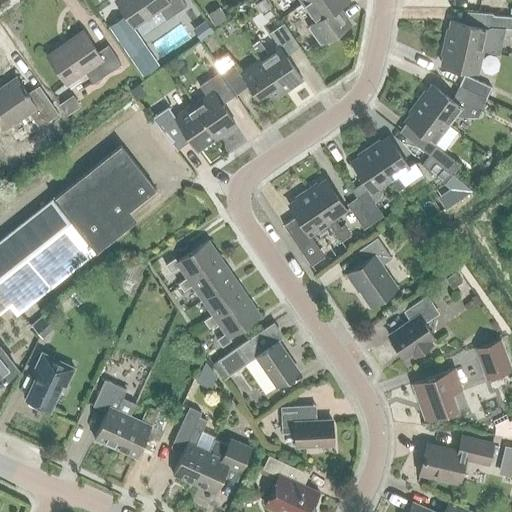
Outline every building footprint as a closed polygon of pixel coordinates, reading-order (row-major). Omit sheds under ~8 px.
[(187,6),(182,0),(115,0),(115,1),(133,27),(159,9),(166,20),(187,6)] [(337,9),(349,0),(308,0),(303,4),(315,22),(308,28),(320,46),(350,25),(350,24),(348,25),(337,9)] [(226,19),(218,6),(206,14),(213,27),(226,19)] [(499,53),(505,29),(511,29),(511,16),(497,16),(497,15),(478,13),(475,27),(452,21),(450,30),(448,30),(445,43),(482,51),(500,55),(500,53),(499,53)] [(147,47),(124,15),(107,27),(130,59),(147,47)] [(213,33),(205,20),(192,29),(200,42),(213,33)] [(260,60),(283,93),(302,80),(286,57),(300,47),(284,24),(270,34),(279,47),(267,55),(260,44),(253,49),(260,60)] [(46,56),(66,84),(84,72),(92,83),(120,64),(107,45),(97,52),(82,31),(46,56)] [(477,73),(482,51),(445,43),(442,56),(444,56),(442,65),(477,73)] [(260,60),(241,73),(226,51),(212,61),(235,95),(249,85),(264,106),(283,93),(260,60)] [(206,96),(194,105),(217,138),(236,125),(221,104),(235,95),(218,71),(198,85),(206,96)] [(487,98),(492,87),(465,75),(460,86),(487,98)] [(0,87),(0,120),(6,129),(29,113),(39,128),(58,114),(45,94),(33,102),(16,77),(0,87)] [(482,109),(455,96),(453,101),(432,86),(427,93),(425,91),(417,102),(448,125),(456,115),(459,117),(478,117),(482,109)] [(482,109),(487,98),(460,86),(455,96),(482,109)] [(435,143),(448,125),(417,102),(409,113),(411,114),(406,121),(435,143)] [(198,151),(217,138),(194,105),(175,117),(168,107),(152,118),(177,150),(191,141),(198,151)] [(380,141),(369,148),(390,180),(398,191),(422,174),(414,162),(408,166),(389,138),(381,143),(380,141)] [(87,243),(155,189),(121,145),(0,240),(0,311),(9,305),(16,314),(95,252),(87,243)] [(453,175),(460,165),(437,146),(429,156),(453,175)] [(380,187),(390,180),(369,148),(358,156),(359,158),(352,163),(364,181),(352,190),(357,198),(367,191),(374,202),(378,200),(380,198),(381,195),(382,193),(382,190),(380,187)] [(452,175),(453,175),(429,156),(422,165),(445,184),(455,193),(462,184),(452,175)] [(333,219),(346,210),(326,180),(319,185),(317,183),(306,191),(328,222),(328,223),(327,223),(340,242),(350,235),(342,224),(339,227),(333,219)] [(296,216),(283,225),(311,266),(324,256),(309,234),(328,222),(306,191),(295,198),(296,200),(289,205),(296,216)] [(374,223),(384,216),(374,202),(367,191),(357,198),(374,223)] [(364,230),(374,223),(357,198),(347,205),(364,230)] [(382,266),(392,259),(378,238),(355,254),(362,264),(347,274),(359,291),(360,290),(371,307),(397,289),(382,266)] [(189,281),(221,259),(207,240),(177,261),(174,258),(165,265),(170,272),(179,266),(187,277),(178,283),(183,291),(192,285),(189,281)] [(202,300),(234,278),(221,259),(189,281),(192,285),(202,300)] [(460,281),(454,272),(444,279),(450,288),(460,281)] [(215,318),(247,297),(234,278),(202,300),(212,314),(203,320),(209,328),(218,322),(215,318)] [(431,344),(428,340),(433,337),(424,323),(439,313),(427,295),(403,312),(409,322),(389,336),(404,357),(412,351),(415,355),(431,344)] [(229,337),(260,316),(247,297),(215,318),(218,322),(225,333),(216,339),(222,347),(231,340),(229,337)] [(48,315),(46,312),(31,326),(43,338),(63,320),(54,310),(48,315)] [(298,371),(277,341),(264,350),(254,335),(217,360),(211,365),(222,380),(256,357),(276,386),(298,371)] [(487,379),(510,370),(499,340),(476,348),(487,379)] [(219,356),(211,345),(201,353),(209,364),(219,356)] [(0,381),(16,368),(0,347),(0,381)] [(122,355),(111,350),(106,360),(117,365),(122,355)] [(66,386),(75,368),(42,353),(33,371),(37,373),(25,398),(27,399),(27,404),(36,408),(41,405),(50,410),(62,384),(66,386)] [(205,361),(199,375),(214,382),(217,376),(205,361)] [(426,419),(453,410),(449,398),(447,399),(445,394),(461,388),(454,369),(413,383),(426,419)] [(134,403),(122,397),(126,389),(105,379),(92,406),(106,412),(94,438),(115,448),(130,415),(129,415),(134,403)] [(308,407),(315,406),(315,405),(281,407),(282,432),(294,432),(295,446),(333,444),(332,420),(309,421),(308,407)] [(160,436),(169,415),(150,406),(143,421),(130,415),(115,448),(136,457),(149,431),(160,436)] [(202,430),(194,426),(198,418),(200,412),(188,406),(169,447),(182,453),(172,474),(194,483),(208,451),(195,445),(202,430)] [(198,418),(194,426),(202,430),(206,421),(198,418)] [(496,427),(495,435),(511,437),(511,420),(509,421),(507,418),(494,424),(496,427)] [(488,464),(493,443),(461,436),(458,451),(426,443),(419,474),(459,482),(464,458),(488,464)] [(209,451),(208,451),(194,483),(215,493),(227,468),(239,474),(251,446),(230,437),(228,442),(227,445),(215,439),(209,451)] [(309,511),(318,493),(295,483),(301,470),(268,455),(262,468),(278,475),(265,504),(282,511),(309,511)] [(249,498),(254,500),(259,499),(261,494),(259,490),(254,488),(250,489),(248,493),(249,498)] [(472,511),(446,500),(440,511),(435,511),(413,502),(407,511),(472,511)]
